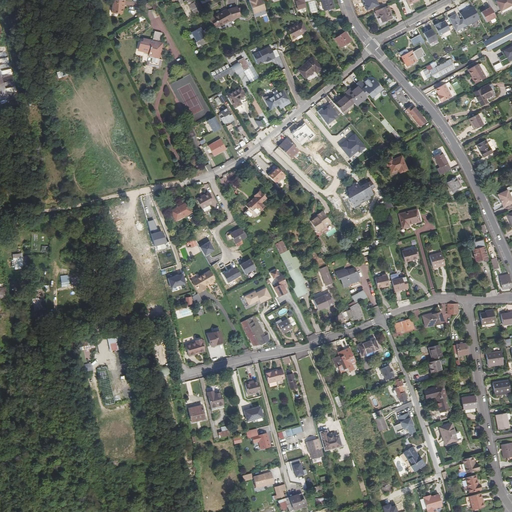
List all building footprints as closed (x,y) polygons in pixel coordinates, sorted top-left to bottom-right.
[(111,0),(110,13),(114,14),(120,14),(122,5),(123,5),(123,1),(115,0),(111,0)] [(200,12),(193,0),(192,0),(186,0),(195,15),(200,12)] [(193,0),(200,12),(202,10),(197,1),(198,0),(193,0)] [(265,11),(264,8),(261,0),(252,0),(257,14),(265,11)] [(303,0),(297,0),(298,0),(295,1),(297,9),(306,7),(304,2),(303,0)] [(331,9),(327,0),(320,0),(323,11),(331,9)] [(498,0),(496,2),(501,11),(511,5),(511,3),(510,0),(498,0)] [(511,10),(511,5),(501,11),(502,15),(511,10)] [(389,11),(390,10),(388,6),(375,11),(377,16),(379,16),(382,23),(392,19),(390,14),(389,11)] [(239,15),(237,9),(237,7),(226,10),(214,17),(215,19),(218,25),(219,26),(228,21),(228,20),(231,18),(231,19),(239,16),(239,15)] [(474,7),(463,12),(469,25),(470,24),(480,19),(474,7)] [(496,17),(491,7),(481,12),(486,22),(496,17)] [(467,25),(467,26),(469,25),(463,12),(461,13),(463,19),(467,25)] [(467,25),(463,19),(460,21),(457,13),(449,17),(456,30),(467,25)] [(431,20),(434,25),(443,20),(440,16),(431,20)] [(438,23),(434,25),(439,35),(450,29),(445,20),(441,23),(439,24),(438,23)] [(286,30),(290,40),(302,34),(297,24),(286,30)] [(431,27),(427,29),(428,30),(423,33),(429,43),(437,39),(431,27)] [(203,33),(202,30),(201,31),(199,28),(192,32),(193,35),(196,34),(200,40),(195,43),(197,47),(205,42),(203,37),(204,37),(202,33),(203,33)] [(488,52),(511,40),(511,29),(484,44),(488,52)] [(157,61),(160,51),(157,50),(157,48),(158,48),(159,44),(157,44),(157,42),(160,43),(162,35),(155,33),(152,42),(143,39),(142,43),(140,42),(138,49),(144,51),(144,52),(148,54),(148,56),(149,57),(148,58),(147,58),(145,66),(158,70),(161,62),(157,61)] [(342,44),(344,46),(350,41),(344,33),(336,39),(340,45),(342,44)] [(425,42),(421,34),(411,39),(414,45),(420,42),(421,44),(425,42)] [(340,45),(336,39),(334,40),(340,48),(344,46),(342,44),(340,45)] [(252,52),(257,65),(279,56),(276,49),(271,51),(269,45),(252,52)] [(402,57),(406,66),(417,60),(424,56),(422,53),(424,52),(421,47),(413,52),(413,51),(408,54),(406,50),(402,52),(401,54),(402,57)] [(6,50),(0,51),(0,64),(8,64),(6,50)] [(298,70),(305,79),(314,71),(316,74),(321,70),(312,59),(311,60),(310,58),(306,61),(308,62),(298,70)] [(477,64),(467,70),(474,84),(485,78),(477,64)] [(232,72),(228,74),(230,76),(235,73),(231,66),(226,69),(227,70),(230,68),(232,72)] [(433,81),(427,69),(421,72),(427,84),(433,81)] [(228,73),(227,70),(220,74),(219,74),(215,76),(217,79),(228,73)] [(358,86),(359,87),(362,84),(358,78),(354,81),(358,86)] [(385,88),(379,80),(377,78),(372,81),(380,92),(385,88)] [(380,92),(372,81),(364,88),(370,95),(373,92),(376,95),(380,92)] [(444,84),(434,89),(439,98),(437,98),(440,103),(450,97),(444,84)] [(476,97),(478,102),(480,105),(486,102),(484,99),(492,95),(487,86),(474,93),(476,97)] [(347,92),(348,94),(355,102),(356,104),(362,100),(361,99),(366,95),(359,87),(353,92),(352,91),(351,89),(347,92)] [(234,107),(247,100),(240,88),(227,95),(234,107)] [(263,98),(269,107),(277,103),(278,105),(280,107),(284,105),(285,106),(289,103),(282,92),(278,94),(279,96),(275,99),(274,97),(272,97),(268,97),(265,98),(263,98)] [(355,102),(348,94),(336,104),(345,115),(346,114),(344,111),(355,102)] [(214,98),(218,105),(225,102),(221,95),(214,98)] [(362,100),(356,104),(358,106),(368,97),(366,95),(361,99),(362,100)] [(330,104),(322,109),(322,108),(317,111),(325,124),(338,117),(330,104)] [(411,106),(407,110),(420,127),(426,122),(415,108),(413,108),(411,106)] [(228,122),(232,120),(232,121),(234,119),(232,115),(228,112),(227,109),(226,109),(226,108),(224,109),(224,110),(221,112),(224,116),(221,118),(224,124),(228,122)] [(482,126),(477,114),(467,119),(468,119),(473,130),(482,126)] [(208,121),(214,133),(221,129),(215,117),(208,121)] [(391,133),(395,130),(386,120),(383,123),(391,133)] [(505,127),(492,133),(495,139),(503,135),(504,139),(510,136),(505,127)] [(353,132),(337,147),(351,162),(367,147),(353,132)] [(300,151),(288,139),(280,147),(292,158),(300,151)] [(491,147),(487,139),(479,143),(484,152),(492,147),(491,147)] [(208,147),(213,156),(226,150),(221,140),(208,147)] [(492,147),(484,152),(486,156),(495,151),(492,147)] [(435,169),(439,176),(450,170),(441,152),(434,156),(439,167),(435,169)] [(400,172),(407,169),(401,156),(392,160),(390,157),(385,159),(387,163),(385,164),(387,168),(389,167),(391,172),(399,169),(400,172)] [(282,172),(276,166),(267,173),(274,180),(282,172)] [(455,178),(446,183),(450,192),(459,188),(455,178)] [(353,184),(363,201),(366,199),(367,200),(369,198),(368,197),(372,195),(369,190),(373,187),(370,181),(367,183),(366,182),(358,186),(356,182),(353,184)] [(363,201),(353,184),(352,184),(353,186),(348,188),(350,193),(346,195),(351,205),(358,201),(359,203),(363,201)] [(245,201),(248,205),(251,208),(254,205),(257,209),(262,204),(259,200),(264,195),(258,188),(252,193),(253,194),(245,201)] [(497,195),(502,208),(511,204),(511,202),(507,191),(497,195)] [(204,197),(209,206),(214,203),(208,193),(204,196),(204,197)] [(202,210),(209,206),(204,197),(198,201),(202,210)] [(382,202),(386,210),(391,208),(387,200),(382,202)] [(360,206),(359,203),(358,201),(351,205),(354,210),(360,206)] [(180,208),(184,217),(192,213),(187,203),(179,207),(180,208)] [(176,221),(184,217),(180,208),(172,212),(173,215),(176,221)] [(314,215),(307,219),(314,230),(328,220),(321,210),(318,210),(315,212),(314,215)] [(420,222),(419,221),(417,211),(398,216),(402,229),(407,228),(407,226),(420,222)] [(157,219),(147,221),(155,252),(171,247),(169,241),(164,243),(157,219)] [(246,238),(241,229),(230,235),(237,247),(243,243),(241,240),(246,238)] [(194,239),(187,241),(189,248),(197,246),(194,239)] [(482,241),(473,243),(474,248),(473,248),(473,249),(472,249),(476,264),(487,261),(482,241)] [(262,253),(267,263),(277,258),(272,248),(262,253)] [(288,250),(304,282),(305,282),(298,267),(302,265),(297,255),(293,257),(289,249),(288,250)] [(416,259),(416,256),(415,253),(417,253),(415,249),(410,250),(409,249),(401,251),(404,262),(416,259)] [(304,282),(288,250),(281,253),(297,285),(295,286),(296,288),(298,288),(302,295),(308,292),(303,283),(304,282)] [(441,253),(429,257),(432,268),(439,266),(440,267),(444,266),(441,253)] [(13,267),(23,267),(22,254),(12,254),(13,267)] [(235,259),(238,265),(245,261),(242,255),(235,259)] [(490,260),(493,271),(499,269),(496,258),(490,260)] [(244,274),(255,270),(250,259),(239,264),(244,274)] [(197,289),(204,285),(214,279),(207,267),(190,277),(197,289)] [(324,273),(325,273),(323,268),(318,270),(325,286),(329,284),(324,273)] [(347,272),(346,272),(351,283),(357,280),(352,269),(347,271),(347,272)] [(275,270),(272,272),(271,273),(273,277),(274,278),(276,277),(277,281),(277,282),(276,283),(277,286),(274,288),(278,296),(287,292),(284,288),(283,286),(287,285),(281,274),(279,275),(277,271),(275,270)] [(351,283),(346,272),(345,273),(344,270),(335,274),(338,281),(339,280),(343,289),(348,287),(347,285),(351,283)] [(170,289),(185,284),(182,274),(167,278),(170,289)] [(374,279),(376,288),(388,285),(385,275),(380,276),(381,277),(374,279)] [(396,275),(389,276),(393,291),(408,288),(405,277),(397,280),(396,275)] [(226,294),(227,293),(226,292),(229,291),(222,276),(217,278),(226,294)] [(227,293),(231,292),(223,276),(222,276),(229,291),(226,292),(227,293)] [(501,278),(499,278),(502,289),(511,288),(509,278),(502,279),(501,278)] [(270,298),(265,288),(255,293),(254,291),(243,297),(248,305),(258,300),(259,303),(270,298)] [(362,292),(356,295),(360,302),(366,298),(362,292)] [(317,310),(318,310),(332,303),(328,293),(313,300),(317,310)] [(199,295),(192,296),(194,303),(201,302),(199,295)] [(360,302),(356,295),(351,298),(353,303),(354,305),(360,302)] [(33,300),(29,301),(33,314),(40,312),(38,303),(34,304),(33,300)] [(457,315),(457,311),(457,309),(457,304),(448,304),(447,314),(457,315)] [(358,307),(345,311),(347,317),(351,316),(350,314),(351,314),(353,319),(361,316),(358,307)] [(481,313),(482,325),(495,323),(494,311),(486,311),(486,313),(481,313)] [(344,322),(340,313),(333,316),(337,325),(344,322)] [(443,322),(440,313),(431,316),(430,315),(423,317),(425,327),(443,322)] [(511,313),(500,315),(501,325),(509,324),(509,325),(511,324),(511,313)] [(264,338),(254,317),(242,323),(255,349),(263,347),(267,344),(269,342),(268,336),(264,338)] [(291,328),(286,320),(278,324),(283,333),(291,328)] [(411,320),(404,322),(394,324),(396,332),(399,332),(400,334),(404,333),(403,332),(413,330),(411,320)] [(211,350),(216,349),(223,346),(220,335),(208,339),(211,350)] [(119,357),(117,337),(107,338),(110,358),(119,357)] [(198,354),(204,353),(200,340),(199,339),(195,339),(194,341),(195,343),(185,346),(188,357),(195,355),(194,354),(197,353),(198,354)] [(373,339),(369,340),(357,346),(361,355),(377,349),(373,339)] [(467,354),(465,344),(456,345),(458,356),(467,354)] [(432,359),(442,356),(439,345),(429,348),(432,359)] [(339,358),(338,357),(332,359),(336,368),(337,367),(338,369),(339,369),(341,373),(348,369),(349,371),(353,369),(351,365),(355,363),(349,348),(340,352),(341,355),(342,357),(339,358)] [(489,364),(500,363),(499,352),(487,354),(489,364)] [(437,359),(427,362),(430,372),(440,369),(437,359)] [(85,372),(91,371),(89,363),(83,365),(85,372)] [(380,369),(385,381),(394,377),(392,373),(393,373),(391,368),(390,369),(388,366),(380,369)] [(160,370),(163,377),(168,374),(165,367),(160,370)] [(277,370),(265,373),(267,383),(284,379),(281,369),(277,371),(277,370)] [(291,373),(285,374),(289,389),(295,387),(291,373)] [(372,390),(376,389),(370,375),(366,377),(372,390)] [(399,378),(393,381),(394,383),(393,384),(395,388),(394,389),(399,401),(407,398),(405,392),(401,393),(399,386),(402,385),(399,378)] [(252,382),(251,382),(253,392),(259,390),(256,379),(252,380),(252,382)] [(494,382),(495,393),(508,392),(507,381),(494,382)] [(251,382),(245,384),(248,393),(253,392),(251,382)] [(449,409),(442,385),(423,391),(426,400),(435,397),(439,412),(449,409)] [(211,407),(223,404),(220,392),(214,394),(213,391),(207,392),(211,407)] [(470,412),(477,411),(474,396),(462,398),(463,410),(470,409),(470,412)] [(196,407),(200,420),(206,418),(203,406),(196,407)] [(243,411),(246,422),(263,418),(260,406),(243,411)] [(200,420),(196,407),(189,409),(192,422),(200,420)] [(508,413),(498,414),(499,429),(509,428),(508,413)] [(409,434),(414,432),(412,426),(413,426),(409,418),(408,419),(406,414),(397,417),(400,423),(393,425),(396,432),(406,428),(409,434)] [(384,424),(385,424),(382,417),(374,420),(379,432),(385,429),(384,424)] [(444,444),(460,439),(457,430),(453,432),(450,424),(439,427),(444,444)] [(229,425),(222,426),(225,435),(231,433),(229,425)] [(279,439),(302,432),(301,426),(277,433),(279,439)] [(320,432),(324,450),(341,446),(338,437),(332,439),(331,435),(328,435),(326,430),(320,432)] [(270,447),(266,434),(252,437),(253,443),(259,442),(261,450),(270,447)] [(312,462),(317,460),(311,437),(310,438),(311,441),(307,442),(308,447),(307,447),(309,453),(310,453),(312,462)] [(313,437),(311,437),(317,460),(323,459),(318,439),(313,440),(313,437)] [(511,442),(503,444),(503,447),(502,447),(503,459),(511,457),(511,442)] [(413,447),(406,451),(410,458),(407,460),(410,466),(413,472),(425,465),(421,460),(419,461),(416,455),(417,454),(413,447)] [(462,459),(465,471),(466,472),(477,469),(475,464),(474,464),(472,456),(462,459)] [(286,462),(291,483),(300,480),(301,485),(304,485),(302,477),(303,476),(299,459),(286,462)] [(265,481),(272,479),(270,472),(252,477),(255,487),(266,485),(265,481)] [(467,487),(469,492),(480,489),(479,484),(477,484),(475,475),(464,478),(467,487)] [(303,493),(297,495),(300,508),(306,506),(303,493)] [(472,510),(474,509),(478,508),(484,506),(480,493),(469,496),(472,510)] [(424,498),(423,499),(426,511),(434,508),(435,509),(442,506),(438,495),(430,497),(428,498),(426,497),(424,498)] [(285,496),(278,498),(280,509),(288,507),(286,498),(285,496)] [(316,499),(317,506),(325,505),(324,498),(316,499)]
